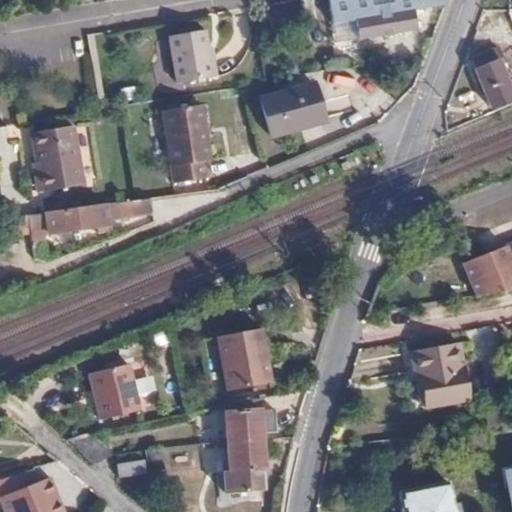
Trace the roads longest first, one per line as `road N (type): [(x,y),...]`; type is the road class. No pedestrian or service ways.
road 1 (residential): [(373,252),(469,0)]
road 2 (unclassified): [(373,252),(298,511)]
road 3 (residential): [(193,0),(1,33)]
road 4 (unknown): [(347,336),(511,314)]
road 5 (unknown): [(387,219),(243,281)]
road 6 (residential): [(511,199),(373,252)]
